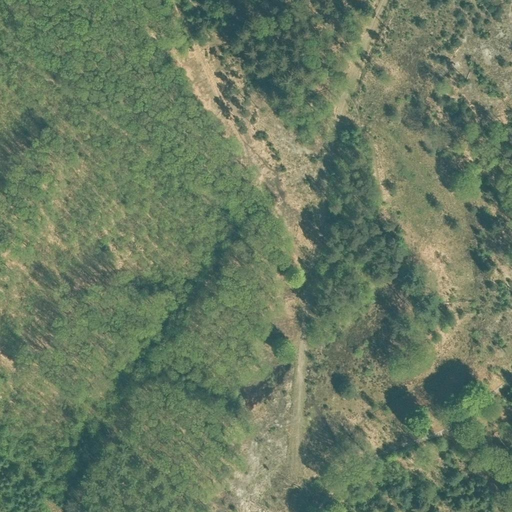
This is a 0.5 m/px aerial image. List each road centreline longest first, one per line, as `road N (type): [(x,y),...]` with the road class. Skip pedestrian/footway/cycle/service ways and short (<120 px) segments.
road 1 (track): [(311,272),(333,132),(382,0)]
road 2 (track): [(300,382),(294,511)]
